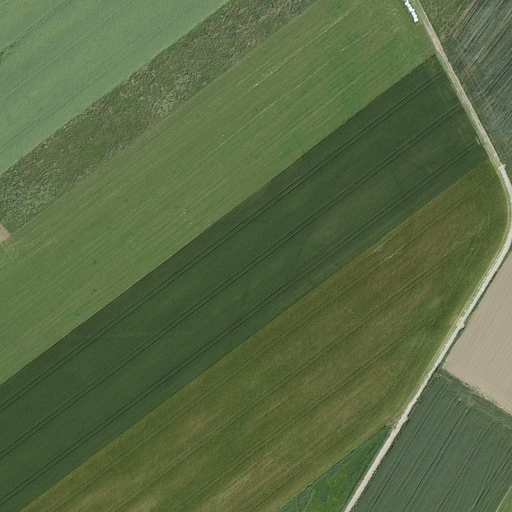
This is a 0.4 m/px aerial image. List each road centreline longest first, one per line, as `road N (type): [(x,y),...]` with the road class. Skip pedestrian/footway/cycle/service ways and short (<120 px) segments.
road 1 (track): [(350,511),(511,233)]
road 2 (track): [(511,190),(414,0)]
